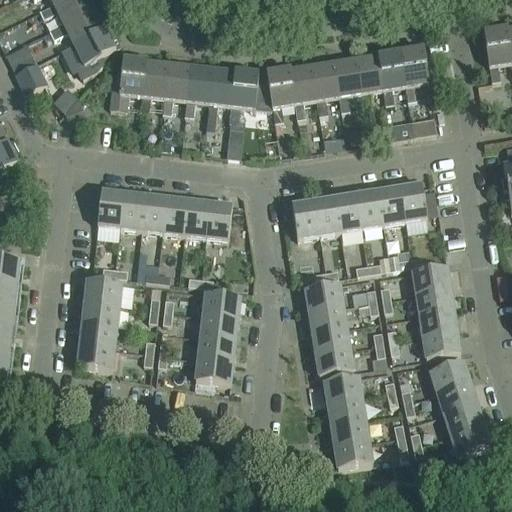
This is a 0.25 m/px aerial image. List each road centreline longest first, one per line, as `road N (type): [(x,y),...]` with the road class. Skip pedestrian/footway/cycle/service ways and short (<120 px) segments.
road 1 (residential): [(149,419),(247,431),(262,421),(275,369),(254,176)]
road 2 (residential): [(149,419),(39,401),(62,163)]
road 3 (tertiary): [(432,0),(214,36),(168,24),(140,0)]
road 4 (residential): [(455,147),(496,391)]
road 5 (residential): [(254,176),(455,147)]
road 6 (residential): [(62,163),(254,176)]
road 7 (residential): [(455,147),(463,144),(443,0)]
